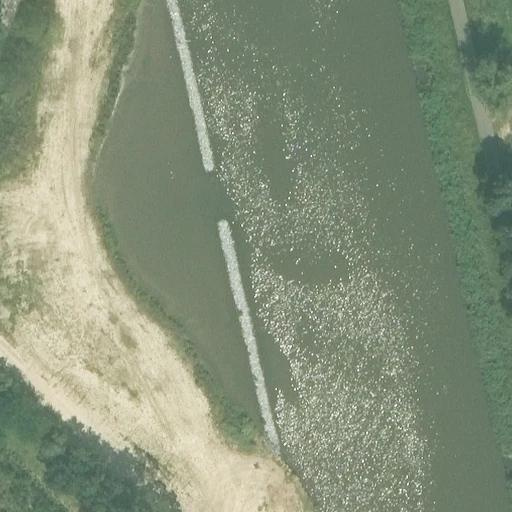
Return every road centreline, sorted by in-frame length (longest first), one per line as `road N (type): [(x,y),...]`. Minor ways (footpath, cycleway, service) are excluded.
road 1 (track): [(10,0),(0,25),(0,346),(168,511)]
road 2 (unclassified): [(511,247),(455,0)]
